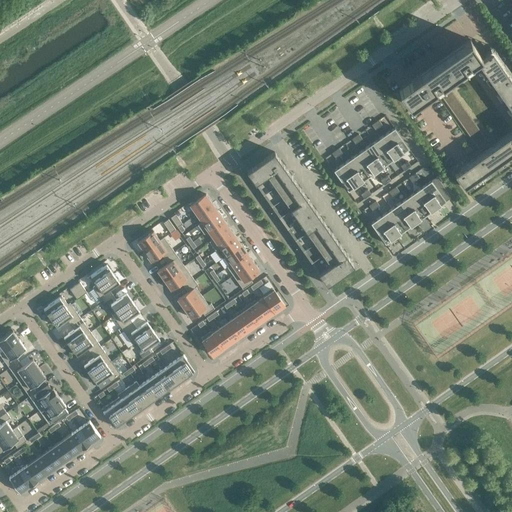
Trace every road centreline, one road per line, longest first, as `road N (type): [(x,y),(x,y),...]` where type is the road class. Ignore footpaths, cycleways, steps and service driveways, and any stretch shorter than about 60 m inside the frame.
road 1 (secondary): [(321,346),(85,511)]
road 2 (residential): [(282,123),(460,0)]
road 3 (secondary): [(511,213),(337,334)]
road 4 (residential): [(210,172),(305,308)]
road 5 (residential): [(21,307),(115,441)]
road 6 (residential): [(113,242),(207,376)]
road 7 (residential): [(0,480),(19,508),(115,441)]
road 8 (residential): [(282,123),(361,238)]
road 9 (secondary): [(405,423),(511,349)]
road 10 (secondary): [(281,511),(382,440)]
